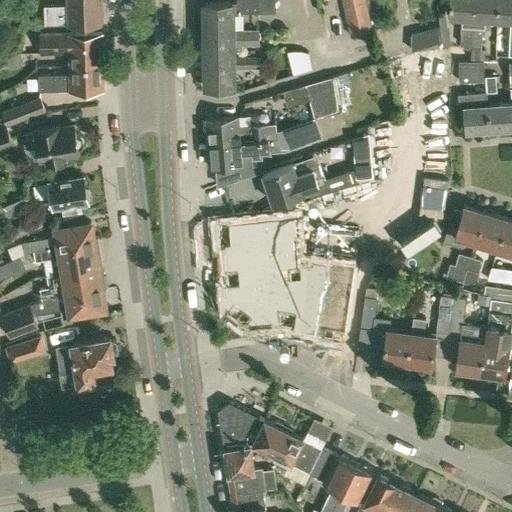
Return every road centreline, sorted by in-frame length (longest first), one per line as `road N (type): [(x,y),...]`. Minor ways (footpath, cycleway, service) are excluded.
road 1 (residential): [(508,487),(274,361),(183,365)]
road 2 (unknown): [(163,102),(184,113),(424,53)]
road 3 (tertiary): [(183,365),(163,102)]
road 4 (tertiary): [(131,106),(159,367)]
road 5 (residential): [(0,487),(175,462)]
